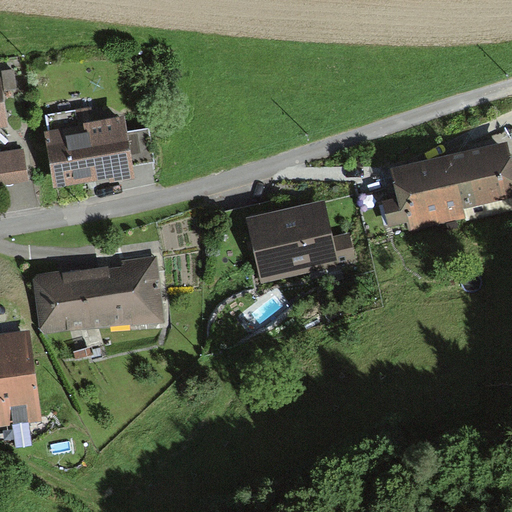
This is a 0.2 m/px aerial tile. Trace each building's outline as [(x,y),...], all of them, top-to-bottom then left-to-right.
[(43,116),(55,183),(127,170),(115,103),(43,116)] [(511,177),(498,133),(389,166),(396,190),(373,197),(380,219),(402,212),(408,232),(459,216),(463,229),(511,213),(511,177)] [(134,169),(155,168),(153,135),(133,136),(134,169)] [(0,173),(25,172),(24,143),(0,143),(0,173)] [(245,210),(257,287),(347,274),(342,241),(320,244),(313,200),(245,210)] [(29,274),(37,337),(163,321),(155,258),(29,274)] [(0,350),(0,421),(33,417),(24,347),(0,350)]
